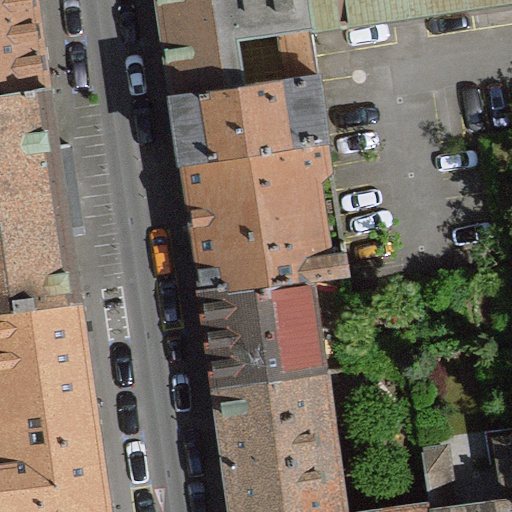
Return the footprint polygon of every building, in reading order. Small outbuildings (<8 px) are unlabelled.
[(0,0),(0,96),(51,90),(38,0),(0,0)] [(161,0),(175,94),(246,84),(240,39),(282,34),(313,29),(508,0),(161,0)] [(289,78),(320,73),(313,29),(282,34),(289,78)] [(186,160),(326,139),(329,138),(320,73),(289,78),(246,84),(175,94),(186,160)] [(0,309),(80,298),(51,90),(0,96),(0,309)] [(205,289),(306,277),(347,271),(345,256),(330,257),(314,260),(301,165),(330,162),(326,139),(186,160),(205,289)] [(331,167),(330,162),(301,165),(314,260),(330,257),(329,246),(333,245),(323,174),(331,167)] [(345,256),(343,243),(333,245),(329,246),(330,257),(345,256)] [(218,387),(311,374),(319,373),(306,277),(205,289),(218,387)] [(0,309),(0,377),(2,378),(15,466),(0,468),(0,511),(111,511),(80,298),(0,309)] [(340,373),(312,377),(313,387),(328,386),(329,388),(339,387),(340,373)] [(328,511),(313,387),(312,377),(311,374),(218,387),(235,511),(328,511)] [(2,378),(0,377),(0,468),(15,466),(2,378)] [(511,503),(511,439),(500,441),(509,504),(511,503)] [(423,453),(432,511),(448,511),(457,511),(449,449),(423,453)] [(511,511),(511,503),(509,504),(457,511),(448,511),(511,511)]
